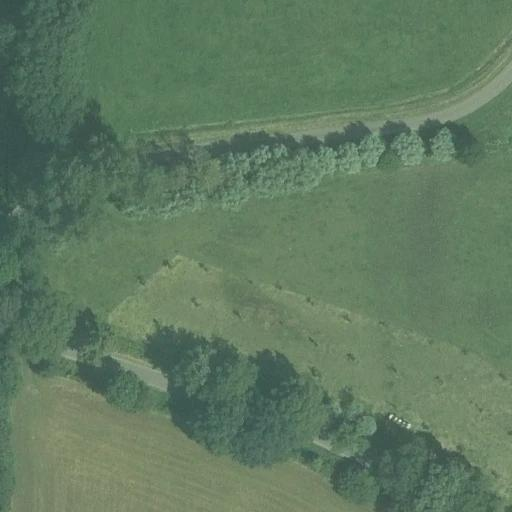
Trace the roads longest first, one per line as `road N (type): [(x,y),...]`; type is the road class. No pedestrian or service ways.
road 1 (unclassified): [(0,233),(38,197),(117,165),(355,135),(426,116),(494,84),(511,65)]
road 2 (unclassified): [(460,511),(344,438),(0,320)]
